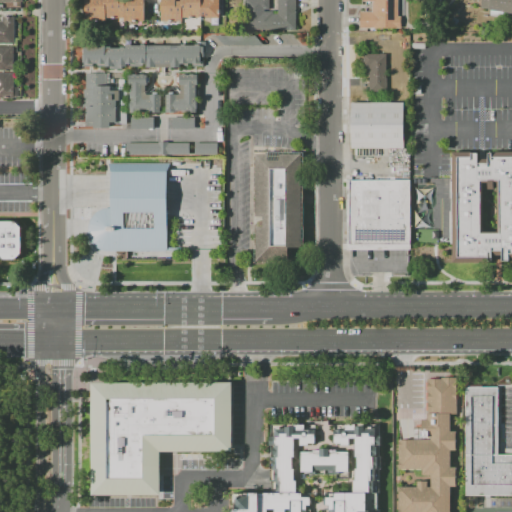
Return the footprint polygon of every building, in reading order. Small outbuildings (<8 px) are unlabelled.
[(86,21),(87,2),(85,2),(85,0),(146,0),(146,21),(125,21),(125,17),(108,17),(108,21),(86,21)] [(219,0),(219,18),(181,18),(181,21),(161,21),(161,0),(219,0)] [(296,0),(296,29),(245,29),(245,0),(269,0),(269,9),(265,9),(265,11),(273,11),(273,14),(278,14),(278,0),(296,0)] [(398,0),(398,17),(401,17),(400,29),(359,29),(359,12),(372,12),(372,5),(363,5),(363,0),(398,0)] [(511,0),(511,14),(489,11),(489,9),(480,7),(480,0),(511,0)] [(13,17),(13,44),(0,44),(0,21),(1,21),(1,17),(13,17)] [(255,35),(264,45),(226,45),(216,36),(255,35)] [(206,41),(206,49),(204,49),(204,56),(203,56),(203,66),(192,66),(192,64),(188,64),(188,66),(180,66),(180,67),(146,67),(146,64),(142,64),(142,66),(130,66),(130,64),(126,64),(126,66),(122,66),(122,69),(110,69),(109,66),(82,67),(82,54),(83,54),(83,46),(105,45),(105,48),(107,48),(107,47),(111,46),(111,48),(120,48),(120,46),(124,46),(124,48),(126,48),(126,45),(127,45),(127,44),(131,44),(132,45),(141,45),(141,44),(145,44),(145,45),(181,45),(181,44),(185,44),(185,45),(195,45),(195,44),(201,44),(201,41),(206,41)] [(0,46),(14,46),(13,70),(0,70),(0,46)] [(386,54),(387,92),(370,92),(369,76),(364,76),(364,54),(386,54)] [(0,72),(14,72),(14,98),(0,98),(0,72)] [(120,90),(119,123),(110,123),(110,128),(94,127),(94,125),(85,125),(85,106),(83,106),(83,89),(86,89),(86,73),(106,73),(106,85),(111,85),(111,90),(120,90)] [(160,94),(160,112),(150,112),(150,111),(138,111),(138,112),(130,112),(130,85),(128,85),(128,75),(147,75),(147,85),(146,85),(146,94),(147,94),(160,94)] [(197,75),(197,85),(196,85),(196,101),(196,100),(196,109),(196,112),(189,113),(189,111),(176,111),(176,113),(166,113),(166,95),(169,94),(168,92),(173,92),(173,95),(178,95),(180,92),(181,85),(179,85),(179,75),(197,75)] [(351,103),(406,103),(406,149),(351,149),(351,103)] [(193,116),(194,128),(171,128),(171,117),(193,116)] [(153,117),(153,129),(131,129),(131,117),(153,117)] [(189,143),(189,154),(126,155),(126,143),(158,143),(158,142),(169,142),(169,143),(189,143)] [(216,143),(217,155),(194,155),(194,143),(216,143)] [(252,152),(302,153),(302,264),(252,264),(252,152)] [(453,153),(511,152),(511,260),(454,260),(453,153)] [(109,164),(166,165),(167,188),(168,250),(115,252),(103,251),(94,245),(88,237),(88,224),(94,213),(103,208),(109,208),(109,192),(109,164)] [(348,181),(408,181),(408,244),(348,244),(348,181)] [(0,221),(13,221),(21,227),(21,251),(15,259),(1,259),(0,257),(0,221)] [(457,377),(457,414),(451,414),(451,431),(456,431),(456,450),(450,450),(450,467),(456,467),(456,486),(450,486),(450,511),(399,511),(399,487),(417,487),(417,481),(427,481),(427,487),(431,487),(431,475),(423,475),(423,469),(399,469),(399,440),(431,440),(431,437),(421,437),(421,419),(427,419),(427,379),(442,379),(442,377),(457,377)] [(90,382),(232,381),(232,451),(157,452),(158,496),(91,496),(90,382)] [(497,386),(498,454),(511,454),(511,494),(464,495),(463,386),(497,386)] [(355,425),(355,427),(364,427),(364,428),(376,428),(375,435),(380,435),(380,445),(377,445),(377,469),(375,469),(375,481),(373,481),(373,493),(367,492),(366,510),(369,510),(369,511),(233,511),(233,492),(276,494),(276,481),(274,481),(275,469),(272,469),(272,457),(273,457),(273,445),(269,445),(269,436),(274,436),(274,427),(286,428),(286,426),(295,426),(295,429),(316,430),(315,442),(315,443),(309,443),(309,445),(300,445),(300,438),(294,438),(294,457),(293,457),(292,469),(295,469),(294,480),(297,480),(296,493),(302,493),(302,497),(311,497),(311,505),(307,505),(307,511),(290,511),(290,509),(286,509),(286,511),(275,511),(275,509),(268,509),(268,511),(329,511),(329,505),(326,505),(326,497),(334,497),(334,492),(353,493),(354,480),(355,480),(356,468),(357,468),(358,457),(355,457),(356,438),(349,438),(349,445),(341,445),(341,443),(334,443),(335,430),(345,430),(345,424),(355,425)] [(329,450),(337,450),(337,452),(348,452),(349,472),(339,472),(339,475),(334,475),(334,470),(315,470),(315,475),(310,475),(310,472),(301,472),(301,452),(312,452),(312,450),(320,450),(320,449),(329,449),(329,450)]
